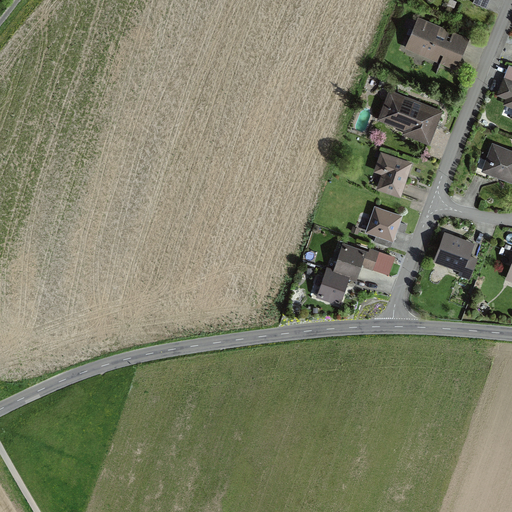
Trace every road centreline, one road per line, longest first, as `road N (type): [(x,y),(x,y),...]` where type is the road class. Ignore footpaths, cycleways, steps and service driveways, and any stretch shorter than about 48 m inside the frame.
road 1 (tertiary): [(0,409),(78,373),(156,352),(393,326)]
road 2 (residential): [(511,1),(401,281),(393,326)]
